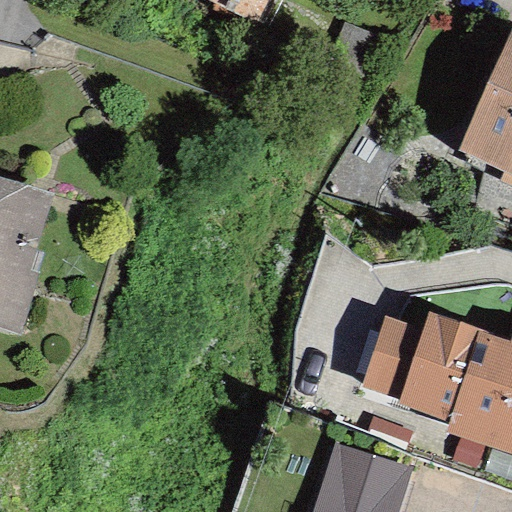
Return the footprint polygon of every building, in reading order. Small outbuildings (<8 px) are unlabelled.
[(51,0),(122,26),(131,0),(51,0)] [(217,0),(250,16),(258,0),(217,0)] [(367,92),(389,41),(343,23),(324,76),(367,92)] [(511,175),(511,54),(466,156),(511,175)] [(0,324),(5,326),(42,201),(0,188),(0,324)] [(511,358),(479,348),(453,424),(511,444),(511,358)] [(333,426),(342,403),(316,394),(307,418),(333,426)] [(342,403),(333,426),(411,453),(420,429),(343,401),(342,403)] [(386,511),(398,479),(340,460),(323,511),(386,511)]
